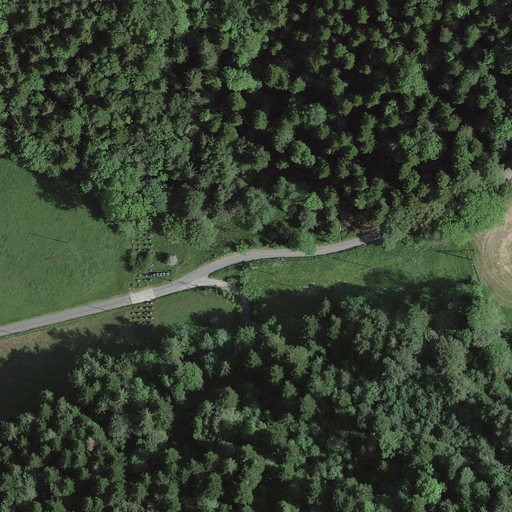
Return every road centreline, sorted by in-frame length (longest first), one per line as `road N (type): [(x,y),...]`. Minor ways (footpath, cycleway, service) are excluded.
road 1 (unclassified): [(0,332),(167,289),(243,257),(367,239),(511,173)]
road 2 (track): [(165,458),(267,453),(315,439),(411,381),(492,410)]
road 3 (track): [(124,511),(245,336)]
